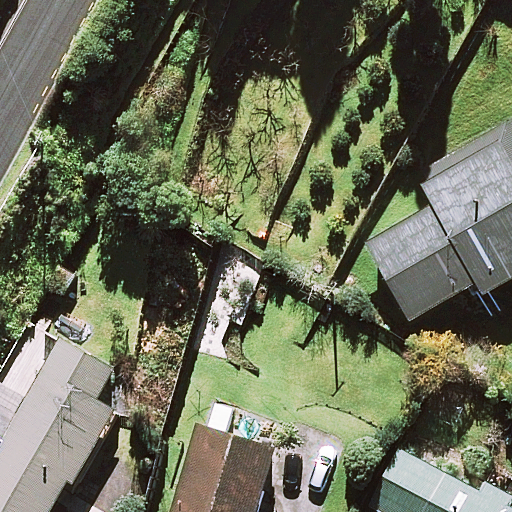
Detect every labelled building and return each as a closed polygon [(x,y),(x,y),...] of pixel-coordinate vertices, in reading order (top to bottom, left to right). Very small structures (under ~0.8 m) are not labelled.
[(511,128),(425,175),(445,214),(376,251),(417,328),(485,292),(492,304),(511,292),(511,128)] [(67,302),(86,270),(62,255),(43,288),(67,302)] [(121,377),(67,346),(0,461),(0,511),(60,511),(71,494),(76,496),(121,417),(104,407),(121,377)] [(268,511),(285,461),(202,434),(176,511),(268,511)] [(511,511),(511,494),(491,484),(484,496),(403,456),(374,511),(511,511)]
